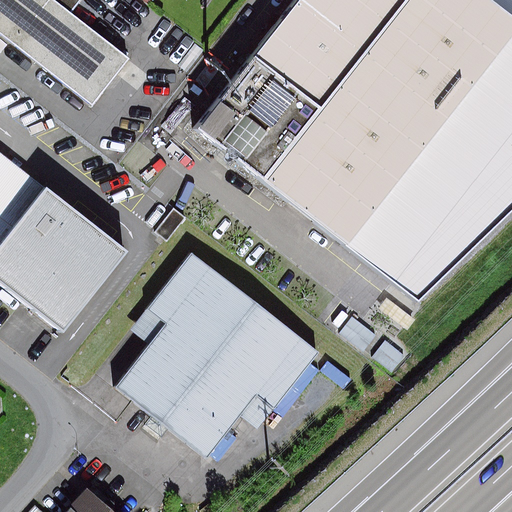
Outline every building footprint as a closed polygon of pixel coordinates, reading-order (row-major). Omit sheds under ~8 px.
[(42,0),(0,0),(0,37),(97,109),(130,65),(42,0)] [(511,23),(482,0),(317,0),(210,137),(368,259),(511,74),(511,23)] [(511,74),(368,259),(418,302),(511,210),(511,74)] [(0,143),(0,274),(76,332),(138,252),(0,143)] [(172,209),(154,233),(166,242),(184,219),(172,209)] [(113,388),(204,459),(253,395),(272,410),(316,353),(188,254),(144,310),(162,324),(113,388)] [(375,357),(394,369),(404,354),(385,342),(375,357)] [(101,511),(83,495),(68,511),(101,511)]
